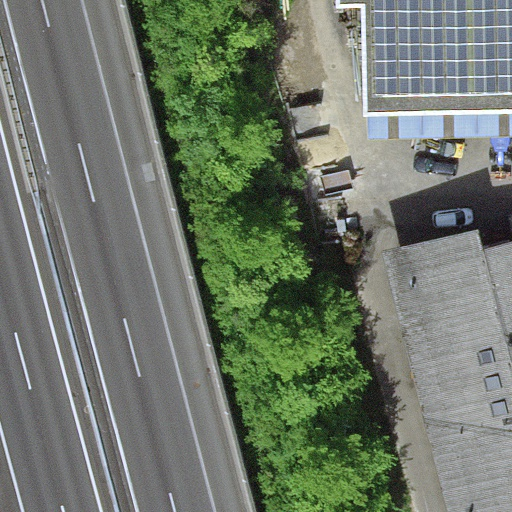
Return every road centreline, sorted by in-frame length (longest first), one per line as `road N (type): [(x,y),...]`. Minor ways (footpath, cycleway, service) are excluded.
road 1 (motorway): [(177,511),(45,0)]
road 2 (motorway): [(0,273),(63,511)]
